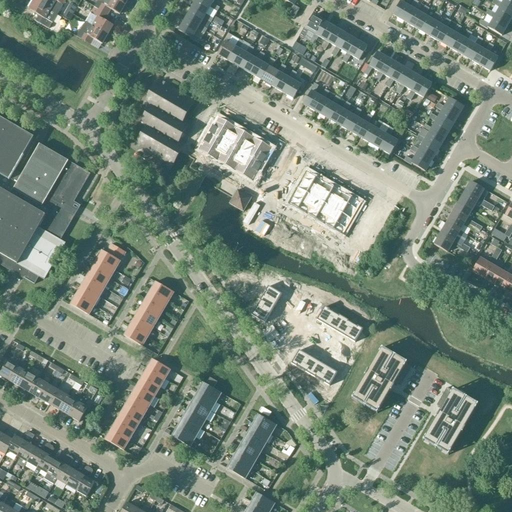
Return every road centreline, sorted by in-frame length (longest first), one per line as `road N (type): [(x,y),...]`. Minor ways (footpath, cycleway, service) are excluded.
road 1 (tertiary): [(334,474),(88,128)]
road 2 (residential): [(430,204),(140,38)]
road 3 (residential): [(491,93),(329,0)]
road 4 (residential): [(511,323),(409,262),(406,247),(430,204)]
road 5 (residential): [(121,477),(0,402)]
